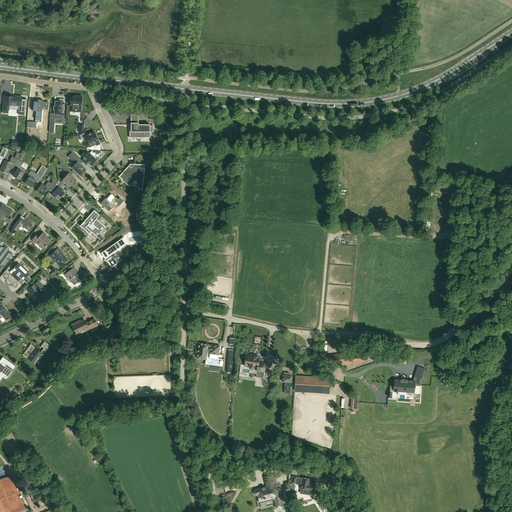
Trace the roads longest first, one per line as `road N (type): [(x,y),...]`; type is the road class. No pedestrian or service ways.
road 1 (primary): [(0,66),(355,104),(423,86),(511,32)]
road 2 (unclassified): [(185,311),(182,117),(162,98),(97,89)]
road 3 (unclassified): [(185,311),(415,349),(456,332)]
road 4 (residential): [(56,226),(119,153),(97,89)]
road 5 (residential): [(32,324),(97,286),(95,272),(56,226)]
road 6 (unclassified): [(205,454),(181,389),(185,311)]
road 7 (unclassified): [(334,498),(300,470),(205,454)]
